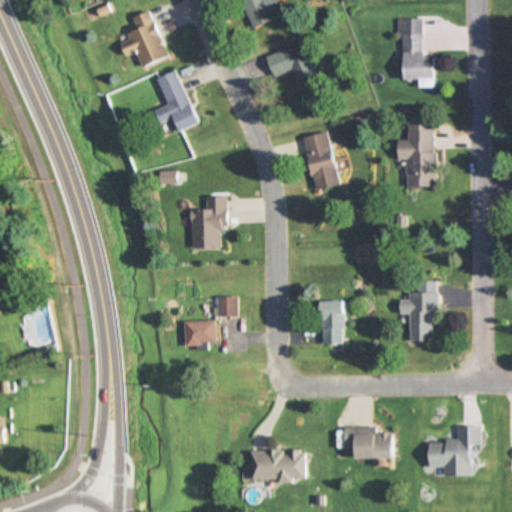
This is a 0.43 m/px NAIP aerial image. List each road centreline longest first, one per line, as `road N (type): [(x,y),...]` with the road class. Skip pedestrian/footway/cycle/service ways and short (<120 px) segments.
road 1 (residential): [(191,0),(265,161),(281,382),(511,383)]
road 2 (secondary): [(111,440),(93,239),(73,170),(0,1)]
road 3 (residential): [(474,0),(482,383)]
